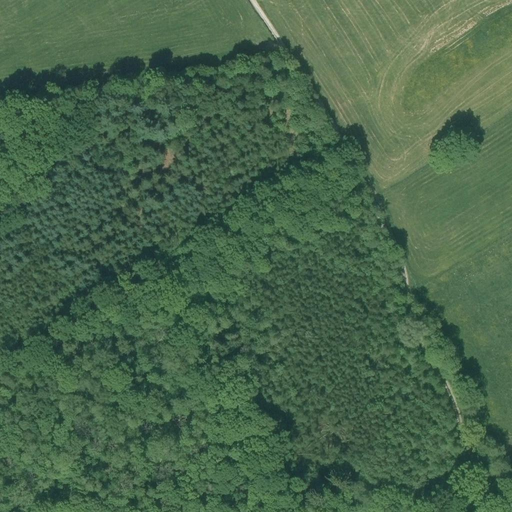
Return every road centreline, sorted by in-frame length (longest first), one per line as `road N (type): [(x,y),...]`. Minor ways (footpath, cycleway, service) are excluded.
road 1 (track): [(344,145),(375,199),(413,325),(500,511)]
road 2 (track): [(251,0),(344,145)]
